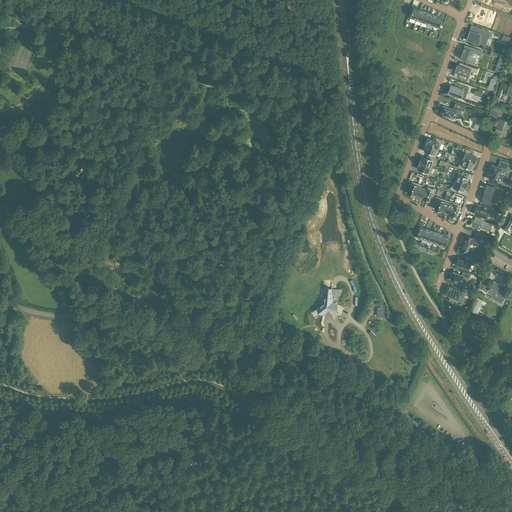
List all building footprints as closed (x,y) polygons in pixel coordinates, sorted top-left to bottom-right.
[(473,21),(492,28),(497,13),(478,7),(473,21)] [(414,20),(415,21),(419,10),(413,8),(412,10),(410,14),(411,14),(410,18),(414,20)] [(419,10),(415,21),(421,23),(425,12),(419,10)] [(425,12),(421,23),(427,25),(431,14),(425,12)] [(427,25),(432,27),(436,16),(431,14),(427,25)] [(437,16),(436,16),(432,27),(439,29),(440,25),(441,25),(442,21),(441,21),(442,18),(437,16)] [(466,38),(466,40),(468,41),(468,40),(484,46),(487,38),(488,38),(488,39),(491,32),(475,27),(473,33),(470,32),(469,34),(468,34),(467,39),(466,38)] [(502,32),(499,43),(507,45),(511,35),(502,32)] [(460,58),(460,59),(461,59),(464,60),(473,64),(475,58),(471,57),(472,53),(477,54),(480,55),(482,51),(465,45),(464,45),(460,58)] [(457,64),(454,71),(458,73),(457,77),(466,80),(470,69),(475,71),(476,68),(464,64),(463,64),(464,64),(464,66),(457,64)] [(487,89),(493,90),(496,80),(491,78),(487,89)] [(454,87),(451,86),(448,94),(454,97),(455,96),(464,99),(468,88),(469,88),(456,83),(454,87)] [(453,107),(457,109),(460,109),(459,110),(460,110),(461,110),(464,111),(466,106),(455,102),(453,107)] [(457,109),(453,107),(453,109),(451,109),(451,108),(447,107),(443,106),(440,112),(445,113),(444,115),(450,117),(451,115),(455,117),(457,111),(457,109)] [(489,116),(490,116),(497,118),(499,112),(491,109),(489,116)] [(499,119),(496,127),(495,132),(498,133),(497,134),(497,135),(498,136),(499,137),(500,137),(501,137),(502,136),(502,135),(505,136),(510,123),(499,119)] [(436,138),(435,141),(428,138),(426,144),(439,149),(441,143),(442,144),(443,140),(436,138)] [(424,151),(431,153),(429,156),(436,158),(439,149),(426,144),(426,145),(426,146),(425,145),(424,149),(425,149),(424,151)] [(464,149),(461,158),(474,163),(473,163),(474,163),(476,157),(469,154),(470,151),(464,149)] [(420,160),(419,163),(432,167),(436,158),(429,156),(428,159),(422,157),(421,160),(420,160)] [(474,163),(461,158),(457,168),(463,170),(465,167),(471,169),(472,167),(472,168),(474,164),(473,163),(474,163)] [(490,174),(489,179),(497,182),(501,171),(505,172),(508,163),(500,161),(498,167),(492,165),(489,173),(490,174)] [(86,164),(81,162),(78,171),(83,173),(86,164)] [(429,177),(432,167),(419,163),(418,166),(419,166),(417,169),(424,171),(423,175),(429,177)] [(462,173),(456,171),(453,180),(466,185),(467,182),(468,178),(461,176),(462,173)] [(465,188),(466,185),(453,180),(450,190),(456,192),(457,188),(463,191),(465,188)] [(417,183),(412,181),(411,184),(410,183),(409,186),(410,186),(407,193),(413,195),(417,183)] [(422,185),(417,183),(413,195),(414,194),(418,196),(422,185)] [(423,198),(423,199),(427,187),(426,189),(422,187),(423,185),(422,185),(418,196),(423,198)] [(496,188),(487,185),(484,190),(484,192),(482,199),(484,199),(483,201),(486,202),(487,201),(489,201),(491,196),(493,197),(496,188)] [(431,194),(434,195),(436,189),(433,188),(433,189),(427,187),(423,199),(429,201),(431,194)] [(436,204),(434,209),(440,211),(444,199),(435,196),(433,203),(436,204)] [(449,201),(444,199),(440,211),(440,210),(445,212),(449,201)] [(450,214),(454,203),(449,201),(445,212),(450,213),(450,214)] [(456,216),(458,210),(459,210),(460,207),(459,207),(460,205),(454,203),(450,214),(456,216)] [(476,207),(474,214),(485,218),(488,218),(489,214),(494,215),(496,211),(484,207),(483,210),(476,207)] [(511,229),(511,215),(503,228),(507,231),(508,230),(510,231),(511,229)] [(480,227),(489,230),(491,224),(482,221),(483,220),(475,217),(474,220),(473,220),(472,222),(471,222),(470,225),(479,229),(480,227)] [(420,227),(419,229),(418,229),(417,233),(418,233),(416,237),(422,239),(426,228),(425,229),(420,227)] [(428,241),(432,231),(426,228),(422,239),(428,241)] [(432,231),(428,241),(433,244),(437,233),(432,231)] [(437,233),(433,244),(439,246),(443,235),(437,233)] [(482,234),(480,240),(486,242),(488,236),(482,234)] [(443,235),(439,246),(445,248),(446,243),(447,244),(449,240),(448,240),(449,237),(443,235)] [(476,247),(477,247),(479,241),(473,238),(465,235),(465,236),(466,236),(461,249),(460,249),(468,252),(468,251),(470,244),(476,246),(476,247)] [(458,257),(456,265),(460,266),(459,268),(463,269),(464,268),(468,269),(470,264),(474,266),(476,260),(468,257),(466,260),(463,258),(463,259),(458,257)] [(463,284),(465,277),(469,278),(470,275),(463,272),(461,275),(453,272),(452,272),(451,276),(452,276),(450,280),(463,284)] [(497,300),(499,296),(502,297),(504,293),(497,289),(500,285),(493,281),(490,287),(484,284),(484,285),(481,283),(478,288),(491,295),(490,297),(497,300)] [(445,295),(459,300),(462,290),(457,289),(453,288),(453,287),(448,285),(445,295)] [(331,288),(323,288),(322,303),(316,308),(321,315),(327,312),(328,310),(335,313),(337,304),(332,302),(331,288)] [(478,300),(472,311),(477,314),(483,303),(478,300)] [(382,316),(385,316),(384,301),(376,302),(377,319),(382,319),(382,316)]
